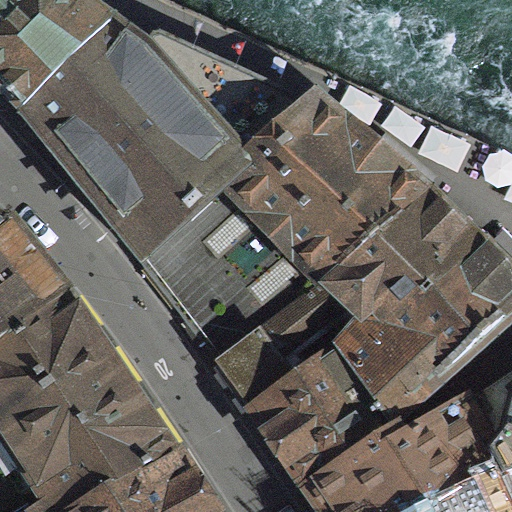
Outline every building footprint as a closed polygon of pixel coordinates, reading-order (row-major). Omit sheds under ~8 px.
[(0,114),(11,125),(115,35),(67,1),(65,0),(6,0),(0,6),(0,114)] [(246,185),(232,170),(311,105),(152,44),(139,54),(127,45),(115,35),(11,125),(92,218),(142,275),(224,204),(246,185)] [(311,105),(232,170),(246,185),(224,204),(312,294),(427,202),(354,141),(311,105)] [(427,202),(312,294),(351,338),(313,371),(383,451),(442,406),(453,393),(511,338),(511,281),(450,224),(427,202)] [(224,204),(142,275),(195,342),(252,414),(313,371),(351,338),(312,294),(224,204)] [(0,241),(14,229),(0,220),(0,241)] [(0,353),(77,303),(44,266),(14,229),(0,241),(0,353)] [(100,511),(181,460),(154,423),(77,303),(0,353),(0,456),(29,502),(13,511),(100,511)] [(305,493),(383,451),(313,371),(252,414),(293,476),(305,493)] [(511,375),(496,386),(453,414),(501,481),(511,478),(511,375)] [(383,451),(305,493),(314,511),(444,511),(501,481),(453,414),(448,410),(442,406),(431,414),(383,451)] [(181,460),(100,511),(216,511),(194,477),(181,460)] [(511,511),(511,478),(501,481),(444,511),(511,511)]
